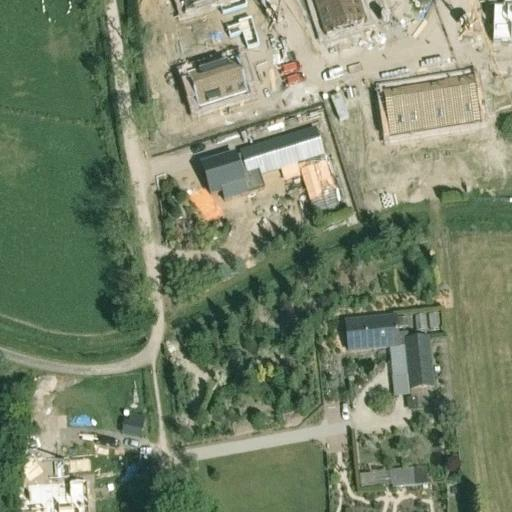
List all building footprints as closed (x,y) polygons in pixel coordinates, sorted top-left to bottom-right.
[(218,0),(181,0),(186,15),(220,5),(218,0)] [(355,0),(312,0),(318,16),(357,4),(355,0)] [(493,7),(492,44),(511,44),(511,0),(502,0),(502,7),(493,7)] [(357,4),(318,16),(325,39),(327,38),(342,33),(357,28),(364,26),(357,4)] [(357,28),(342,33),(345,43),(360,38),(357,28)] [(342,33),(327,38),(330,48),(345,43),(342,33)] [(256,37),(242,41),(245,50),(259,46),(256,37)] [(236,63),(187,79),(197,112),(247,96),(236,63)] [(253,104),(267,99),(260,80),(246,85),(253,104)] [(471,83),(442,87),(449,130),(478,125),(471,83)] [(442,87),(413,92),(420,134),(449,130),(442,87)] [(413,92),(384,97),(384,99),(386,111),(388,124),(390,136),(391,139),(420,134),(413,92)] [(384,99),(374,100),(376,113),(386,111),(384,99)] [(386,111),(376,113),(378,125),(388,124),(386,111)] [(388,124),(378,125),(380,138),(390,136),(388,124)] [(235,158),(202,168),(211,198),(222,194),(225,204),(265,192),(261,177),(283,170),(286,181),(301,176),(314,220),(340,212),(326,166),(321,168),(318,159),(323,157),(315,131),(251,151),(252,154),(236,159),(235,158)] [(398,349),(395,320),(346,325),(349,354),(398,349)] [(428,340),(408,343),(404,343),(405,349),(410,393),(434,390),(428,340)] [(129,416),(127,426),(126,437),(127,437),(141,440),(145,418),(129,416)] [(88,511),(86,484),(70,486),(70,497),(58,498),(58,502),(31,504),(30,495),(16,496),(17,511),(88,511)]
